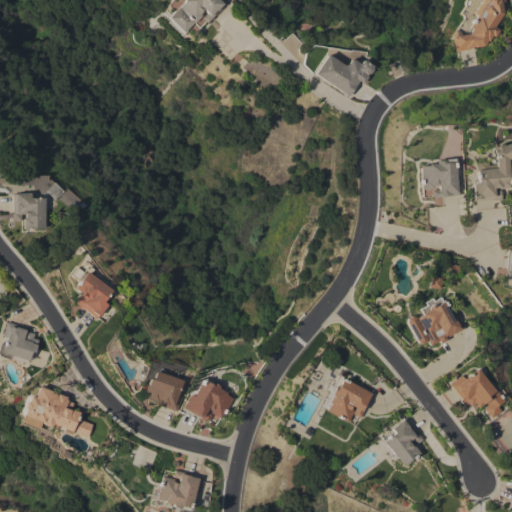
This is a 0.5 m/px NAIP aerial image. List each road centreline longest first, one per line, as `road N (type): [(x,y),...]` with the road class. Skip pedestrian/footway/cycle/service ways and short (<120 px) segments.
road 1 (residential): [(511,61),(477,77),(401,89),(375,113),(367,144),(369,225),(359,256),(267,381),(236,458),(229,511)]
road 2 (residential): [(236,458),(165,440),(101,400),(0,250)]
road 3 (residential): [(330,302),(393,361),(463,451),(479,486)]
